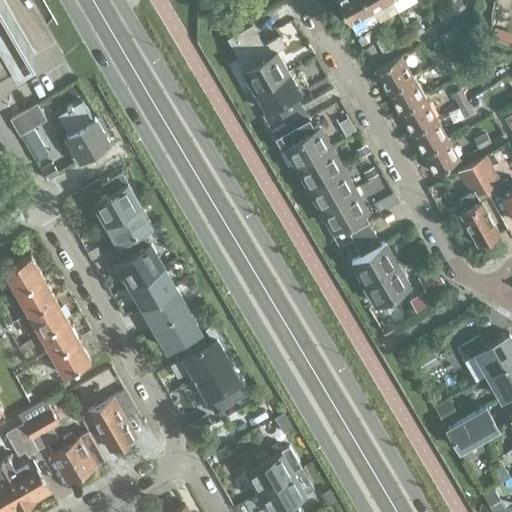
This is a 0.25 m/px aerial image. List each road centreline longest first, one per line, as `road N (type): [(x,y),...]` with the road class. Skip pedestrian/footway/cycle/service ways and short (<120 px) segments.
road 1 (tertiary): [(424,511),(121,0)]
road 2 (tertiary): [(66,0),(365,511)]
road 3 (residential): [(302,0),(452,263),(480,280),(510,282)]
road 4 (unclassified): [(173,449),(38,206)]
road 5 (unclassified): [(19,0),(55,60),(0,89)]
